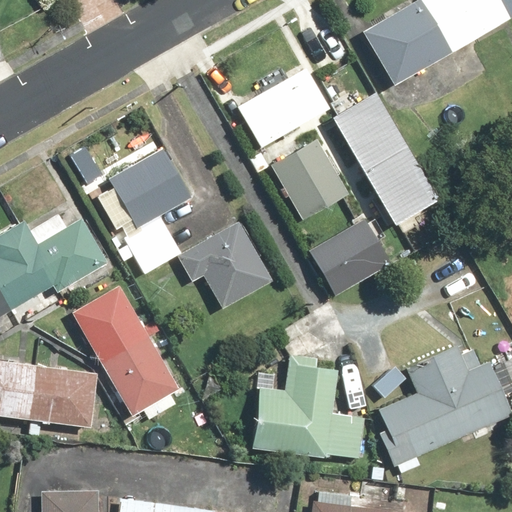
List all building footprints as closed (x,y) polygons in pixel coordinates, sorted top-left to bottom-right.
[(511,24),(511,0),(422,0),(364,33),(396,90),(511,24)] [(345,49),(317,64),(337,100),(365,85),(345,49)] [(301,153),(292,134),(334,110),(311,69),(242,108),(265,150),(252,157),(261,173),(274,166),(304,225),(356,198),(326,140),(301,153)] [(373,91),(329,117),(390,223),(435,197),(373,91)] [(112,178),(139,229),(127,235),(147,273),(181,254),(193,278),(205,272),(225,309),(277,282),(243,219),(185,250),(166,215),(197,198),(170,147),(112,178)] [(0,317),(57,285),(61,293),(113,263),(86,217),(71,225),(63,211),(34,228),(28,218),(0,234),(0,317)] [(361,215),(306,249),(333,292),(388,258),(361,215)] [(185,386),(155,338),(163,333),(155,320),(147,325),(121,283),(74,313),(137,415),(185,386)] [(394,467),(399,465),(403,475),(423,467),(419,456),(511,416),(511,403),(494,363),(485,367),(477,349),(465,354),(461,344),(407,367),(417,391),(378,408),(388,430),(379,433),(394,467)] [(0,359),(0,415),(97,426),(103,371),(0,359)] [(336,411),(340,365),(291,361),(288,387),(266,385),(260,449),(367,459),(372,415),(336,411)] [(322,488),(319,511),(427,511),(429,503),(322,488)] [(102,511),(103,493),(43,494),(43,511),(102,511)] [(120,511),(248,511),(214,508),(122,498),(120,511)]
